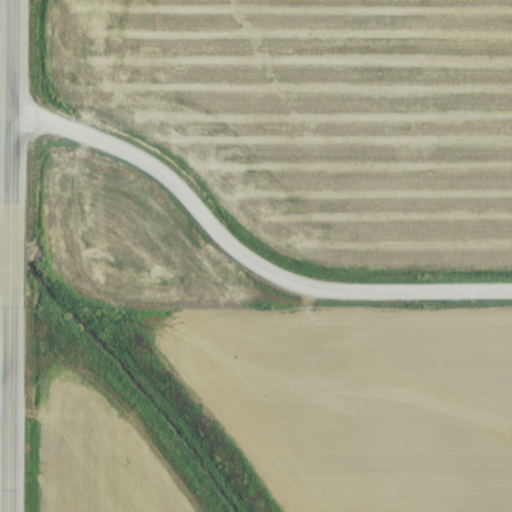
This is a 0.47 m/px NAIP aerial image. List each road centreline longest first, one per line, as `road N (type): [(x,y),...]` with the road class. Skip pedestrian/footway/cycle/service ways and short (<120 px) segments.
road 1 (residential): [(13,112),(165,172),(222,238),(319,293),(511,291)]
road 2 (secondary): [(8,511),(14,0)]
